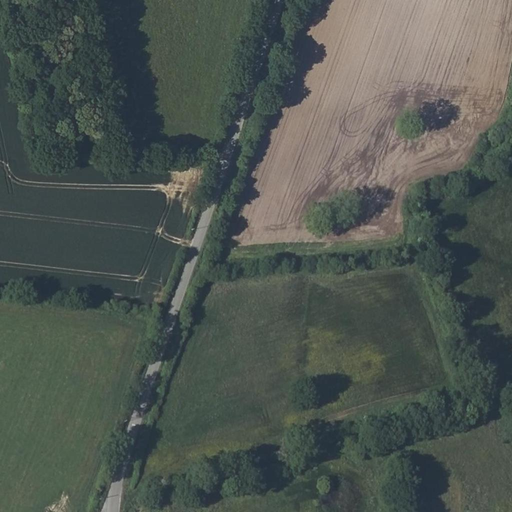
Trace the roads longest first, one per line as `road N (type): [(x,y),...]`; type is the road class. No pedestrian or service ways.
road 1 (unclassified): [(280,0),(113,504)]
road 2 (track): [(115,489),(138,494),(484,396)]
road 3 (track): [(228,155),(32,155),(12,0)]
